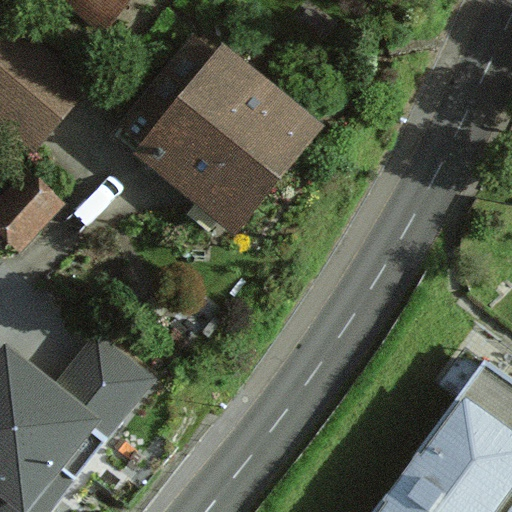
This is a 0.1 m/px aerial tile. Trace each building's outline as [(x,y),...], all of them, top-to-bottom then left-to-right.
[(136,0),(74,0),(112,30),(136,0)] [(90,90),(15,26),(0,43),(0,132),(31,159),(90,90)] [(325,135),(223,53),(134,164),(236,246),(325,135)] [(65,211),(40,184),(0,221),(0,242),(14,258),(65,211)] [(0,373),(0,511),(58,511),(159,387),(94,336),(51,389),(12,358),(0,373)] [(511,511),(511,395),(485,375),(383,511),(511,511)]
